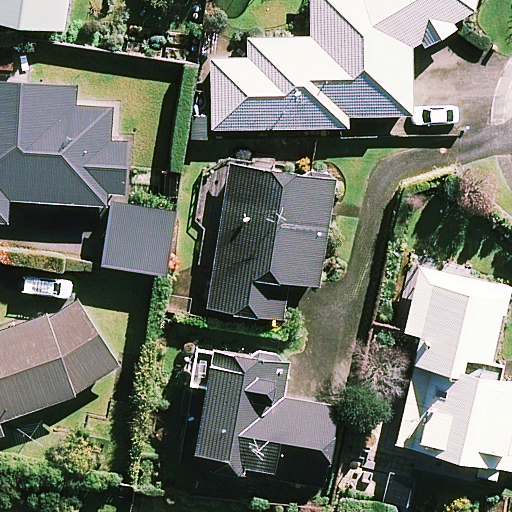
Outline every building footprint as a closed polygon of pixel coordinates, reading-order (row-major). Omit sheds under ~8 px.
[(69,0),(0,0),(0,21),(65,31),(69,0)] [(472,0),(311,0),(312,38),(249,38),(249,59),(212,59),(212,128),(354,127),(354,115),(413,115),(412,37),(453,37),(453,15),(473,15),(472,0)] [(123,199),(110,198),(110,193),(124,194),(127,140),(110,138),(112,106),(72,104),(73,86),(0,81),(0,221),(9,222),(11,198),(111,205),(105,262),(171,269),(177,209),(123,204),(123,199)] [(335,178),(230,163),(209,308),(283,318),(289,281),(320,285),(335,178)] [(511,381),(501,378),(506,358),(492,355),(509,285),(411,261),(395,328),(422,335),(396,442),(511,470),(511,381)] [(0,422),(0,419),(76,395),(113,369),(86,300),(0,329),(0,435),(4,434),(0,422)] [(286,358),(197,346),(182,462),(325,481),(335,406),(280,398),(286,358)]
